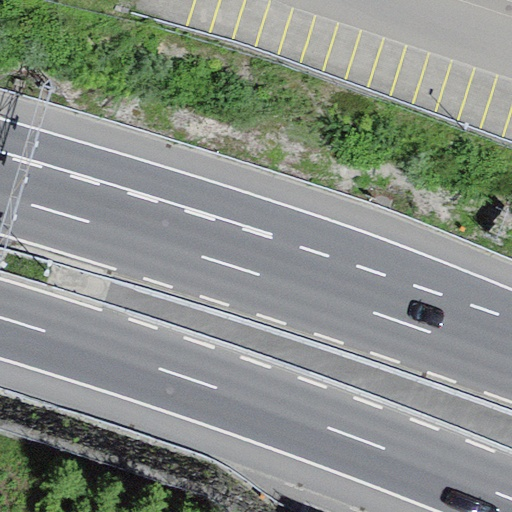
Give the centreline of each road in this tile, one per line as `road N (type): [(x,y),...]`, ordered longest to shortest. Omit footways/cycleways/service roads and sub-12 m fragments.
road 1 (motorway): [(511,333),(352,246),(0,135)]
road 2 (motorway): [(0,318),(201,382),(511,500)]
road 3 (motorway): [(511,360),(0,197)]
road 4 (residential): [(511,50),(361,0)]
